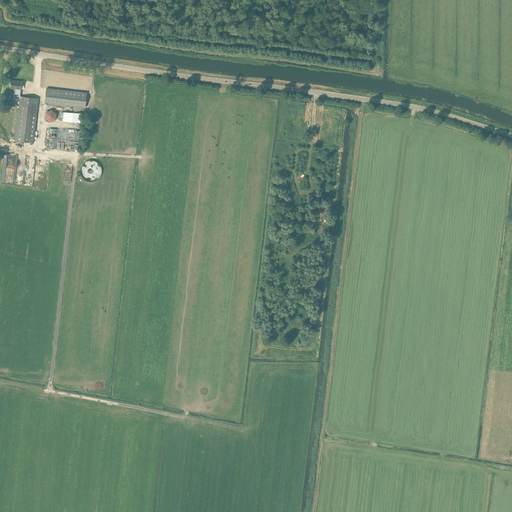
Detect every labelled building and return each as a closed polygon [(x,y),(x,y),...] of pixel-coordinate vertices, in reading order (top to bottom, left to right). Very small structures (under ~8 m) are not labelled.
[(14,141),(34,143),(39,98),(20,96),(22,82),(11,81),(10,88),(15,89),(14,98),(19,99),(18,106),(17,106),(16,110),(17,110),(16,116),(17,116),(14,141)] [(87,93),(46,88),(44,104),(85,108),(87,93)] [(45,111),(46,118),(49,118),(49,121),(57,120),(56,110),(45,111)] [(64,112),(64,121),(81,122),(82,112),(64,112)] [(24,185),(27,155),(8,153),(5,183),(24,185)] [(38,160),(34,179),(40,180),(41,175),(47,176),(47,175),(41,174),(43,163),(42,163),(42,160),(38,160)] [(101,161),(83,161),(83,177),(101,177),(101,161)]
